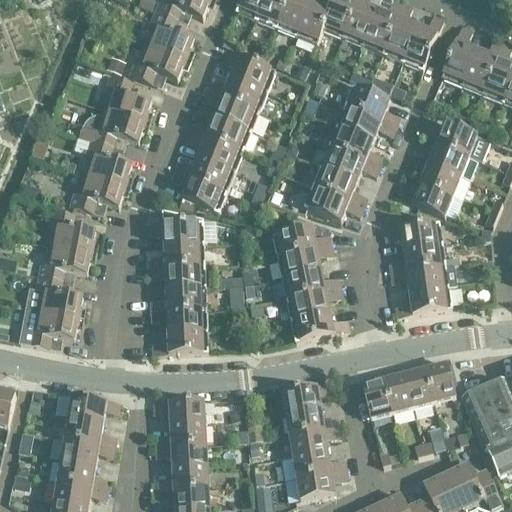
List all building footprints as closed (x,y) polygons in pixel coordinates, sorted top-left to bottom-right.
[(50,4),(48,0),(27,0),(32,11),(50,4)] [(203,24),(212,3),(203,0),(167,0),(165,6),(160,4),(155,17),(183,28),(187,17),(203,24)] [(257,26),(267,0),(243,0),(236,17),(257,26)] [(277,34),(290,0),(267,0),(257,26),(277,34)] [(297,42),(312,5),(301,1),(301,0),(290,0),(277,34),(297,42)] [(317,50),(337,0),(326,0),(323,9),(312,5),(297,42),(317,50)] [(344,44),(361,0),(349,0),(348,3),(341,0),(337,0),(317,50),(323,36),(344,44)] [(363,52),(378,15),(367,10),(371,0),(361,0),(344,44),(363,52)] [(383,60),(404,8),(394,5),(388,19),(378,15),(363,52),(383,60)] [(403,68),(418,31),(407,27),(413,12),(404,8),(383,60),(403,68)] [(195,45),(179,38),(183,28),(155,17),(150,29),(155,31),(148,50),(187,65),(195,45)] [(424,76),(444,25),(434,21),(429,35),(418,31),(403,68),(424,76)] [(463,92),(478,55),(467,51),(473,36),(463,32),(442,84),(463,92)] [(233,54),(236,47),(226,43),(224,50),(233,54)] [(483,100),(504,49),(494,45),(489,59),(478,55),(463,92),(483,100)] [(503,108),(511,85),(511,68),(507,67),(511,54),(511,52),(504,49),(483,100),(503,108)] [(178,86),(187,65),(148,50),(140,68),(135,66),(130,79),(158,90),(162,80),(178,86)] [(276,77),(225,56),(221,66),(235,72),(231,82),(268,97),(276,77)] [(263,66),(266,60),(258,57),(255,63),(263,66)] [(304,82),(307,74),(301,71),(297,79),(304,82)] [(152,107),(135,102),(139,90),(110,81),(106,95),(111,96),(105,116),(146,128),(152,107)] [(260,117),(268,97),(231,82),(227,93),(212,87),(209,97),(260,117)] [(511,111),(511,85),(503,108),(511,111)] [(307,98),(310,90),(304,88),(301,95),(307,98)] [(386,117),(390,106),(354,91),(345,112),(397,132),(400,123),(386,117)] [(260,117),(209,97),(205,106),(219,112),(215,122),(252,137),(260,117)] [(397,132),(345,112),(337,132),(374,147),(378,136),(393,142),(397,132)] [(139,149),(146,128),(105,116),(104,121),(99,120),(95,121),(90,123),(87,127),(85,131),(81,143),(90,146),(119,155),(122,144),(139,149)] [(244,157),(252,137),(215,122),(211,133),(196,127),(192,137),(244,157)] [(470,162),(478,141),(446,128),(441,140),(436,138),(432,147),(470,162)] [(370,157),(374,147),(337,132),(329,152),(380,173),(384,163),(370,157)] [(244,157),(192,137),(189,146),(203,152),(199,162),(236,177),(241,163),(244,157)] [(0,170),(2,171),(11,149),(3,146),(0,152),(0,170)] [(132,171),(116,166),(119,155),(90,146),(86,159),(92,161),(86,180),(126,192),(132,171)] [(462,182),(470,162),(432,147),(429,156),(434,158),(429,169),(462,182)] [(380,173),(329,152),(321,172),(358,187),(362,176),(377,182),(380,173)] [(251,167),(253,161),(244,157),(241,163),(251,167)] [(228,197),(236,177),(199,162),(194,173),(180,167),(176,177),(228,197)] [(454,202),(462,182),(429,169),(425,180),(420,178),(416,187),(454,202)] [(353,197),(358,187),(321,172),(313,192),(364,213),(368,203),(353,197)] [(228,197),(176,177),(172,186),(187,192),(182,203),(192,207),(219,218),(228,197)] [(510,192),(511,187),(511,179),(507,177),(503,189),(510,192)] [(119,213),(126,192),(86,180),(80,199),(75,197),(71,211),(99,220),(103,208),(119,213)] [(445,223),(454,202),(416,187),(413,196),(417,198),(413,210),(445,223)] [(364,213),(313,192),(304,212),(341,228),(346,216),(360,222),(364,213)] [(190,212),(192,207),(182,203),(181,208),(190,212)] [(499,220),(503,209),(496,206),(491,217),(499,220)] [(92,258),(96,236),(79,233),(81,221),(52,216),(49,230),(54,231),(50,250),(92,258)] [(494,232),(499,220),(491,217),(487,228),(494,232)] [(309,233),(308,227),(293,223),(296,236),(309,233)] [(205,250),(204,227),(148,230),(149,240),(164,240),(165,251),(205,250)] [(443,250),(440,228),(385,236),(387,246),(402,244),(404,255),(443,250)] [(332,251),(330,241),(315,244),(312,232),(309,233),(296,236),(273,241),(278,262),(332,251)] [(88,280),(92,258),(50,250),(47,270),(41,269),(39,282),(68,288),(70,277),(88,280)] [(206,271),(205,250),(165,251),(165,263),(150,264),(150,273),(206,271)] [(446,271),(443,250),(404,255),(406,267),(390,269),(392,279),(446,271)] [(321,275),(319,264),(334,261),(332,251),(278,262),(282,284),(321,275)] [(206,293),(206,271),(150,273),(151,283),(166,283),(167,294),(206,293)] [(449,293),(446,271),(392,279),(393,289),(408,287),(410,298),(449,293)] [(341,293),(339,283),(324,287),(321,275),(282,284),(287,305),(341,293)] [(79,324),(84,302),(66,299),(68,288),(39,282),(37,293),(31,292),(27,314),(38,316),(79,324)] [(253,291),(252,282),(244,283),(245,292),(253,291)] [(245,292),(244,283),(236,284),(237,293),(245,292)] [(254,300),(253,291),(245,292),(246,301),(254,300)] [(246,301),(245,292),(237,293),(238,302),(246,301)] [(207,314),(206,293),(167,294),(167,306),(151,307),(152,317),(207,314)] [(330,318),(328,306),(343,303),(341,293),(287,305),(291,326),(330,318)] [(453,315),(449,293),(410,298),(412,310),(396,312),(398,323),(453,315)] [(208,336),(207,314),(152,317),(152,327),(168,326),(168,338),(208,336)] [(75,346),(79,324),(38,316),(34,336),(29,335),(26,349),(56,355),(58,343),(75,346)] [(350,336),(348,326),(333,329),(330,318),(291,326),(296,348),(350,336)] [(209,358),(208,336),(168,338),(169,349),(153,350),(154,361),(209,358)] [(456,403),(448,369),(436,372),(434,367),(425,370),(435,409),(456,403)] [(435,409),(425,370),(415,372),(416,377),(405,380),(414,414),(435,409)] [(414,414),(405,380),(394,383),(393,378),(383,381),(393,420),(414,414)] [(393,420),(383,381),(373,383),(375,388),(363,391),(371,425),(393,420)] [(507,434),(511,432),(511,392),(508,383),(461,402),(485,456),(489,454),(501,481),(511,475),(511,442),(511,443),(507,434)] [(0,431),(9,433),(16,399),(4,396),(5,391),(0,389),(0,431)] [(321,414),(320,403),(335,400),(333,390),(283,398),(287,420),(321,414)] [(121,420),(123,409),(73,401),(69,423),(103,429),(105,417),(121,420)] [(38,417),(40,408),(31,406),(29,415),(38,417)] [(206,429),(205,406),(154,409),(155,420),(171,419),(171,430),(206,429)] [(340,433),(339,423),(323,426),(321,414),(287,420),(290,441),(340,433)] [(102,440),(103,429),(69,423),(65,444),(115,453),(117,443),(102,440)] [(207,450),(206,429),(171,430),(172,442),(156,443),(157,453),(207,450)] [(328,457),(326,445),(342,443),(340,433),(290,441),(294,462),(328,457)] [(463,452),(467,442),(466,439),(458,441),(461,453),(463,452)] [(114,463),(115,453),(65,444),(62,466),(96,471),(98,460),(114,463)] [(434,460),(431,448),(423,450),(426,462),(434,460)] [(208,472),(207,450),(157,453),(157,463),(173,462),(173,473),(208,472)] [(426,462),(423,450),(415,452),(419,464),(426,462)] [(347,476),(346,466),(330,468),(328,457),(294,462),(297,484),(347,476)] [(391,471),(388,459),(381,461),(384,473),(391,471)] [(94,483),(96,471),(62,466),(58,487),(108,495),(110,485),(94,483)] [(503,511),(487,477),(475,482),(469,469),(447,480),(461,511),(503,511)] [(209,493),(208,472),(173,473),(174,485),(158,486),(159,496),(209,493)] [(335,500),(333,488),(349,485),(347,476),(297,484),(301,506),(335,500)] [(461,511),(447,480),(424,490),(430,503),(419,508),(420,511),(461,511)] [(17,481),(15,493),(29,494),(31,482),(17,481)] [(106,505),(108,495),(58,487),(55,508),(77,511),(89,511),(91,503),(106,505)] [(258,511),(274,511),(274,489),(257,490),(258,511)] [(210,511),(209,493),(159,496),(159,506),(175,505),(175,511),(210,511)] [(420,511),(419,508),(411,511),(406,511),(401,501),(379,511),(420,511)]
